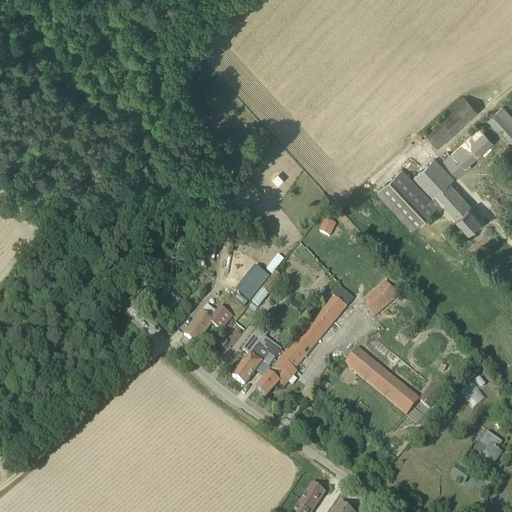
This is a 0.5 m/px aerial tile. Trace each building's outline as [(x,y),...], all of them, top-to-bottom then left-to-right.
[(467,98),(424,131),(435,146),(478,113),(467,98)] [(511,148),(511,117),(503,107),(488,121),(511,148)] [(456,176),(493,142),(480,128),(443,161),(456,176)] [(453,180),(434,159),(414,177),(433,198),(431,200),(403,168),(377,191),(412,230),(437,207),(440,210),(444,206),(469,233),(481,222),(469,209),(471,207),(450,183),(453,180)] [(331,237),(337,225),(327,220),(321,232),(331,237)] [(258,279),(264,284),(276,270),(270,265),(258,279)] [(252,302),(259,308),(268,296),(269,296),(282,280),(274,274),(252,302)] [(399,298),(386,282),(365,300),(370,306),(366,309),(374,318),(399,298)] [(281,358),(294,370),(354,300),(341,288),(329,301),(325,306),(281,358)] [(321,301),(325,306),(329,301),(325,297),(323,296),(319,300),(321,301)] [(195,344),(210,323),(222,332),(233,317),(220,307),(218,310),(209,303),(184,336),(195,344)] [(233,345),(244,330),(235,323),(224,338),(233,345)] [(243,350),(250,355),(246,361),(245,361),(232,377),(244,386),(256,371),(264,378),(268,373),(270,369),(268,368),(281,351),(263,338),(266,335),(258,329),(243,350)] [(419,403),(420,401),(419,400),(358,349),(345,365),(407,417),(419,403)] [(279,383),(284,387),(297,372),(294,370),(281,358),(268,373),(268,374),(256,388),(266,397),(279,383)] [(420,401),(419,403),(429,411),(449,387),(438,377),(431,386),(419,400),(420,401)] [(479,378),(475,382),(481,389),(485,385),(479,378)] [(472,408),(486,398),(474,382),(460,392),(472,408)] [(489,473),(503,453),(490,444),(476,464),(489,473)] [(464,484),(470,472),(456,464),(449,475),(464,484)] [(310,511),(324,493),(312,485),(293,511),(310,511)]
